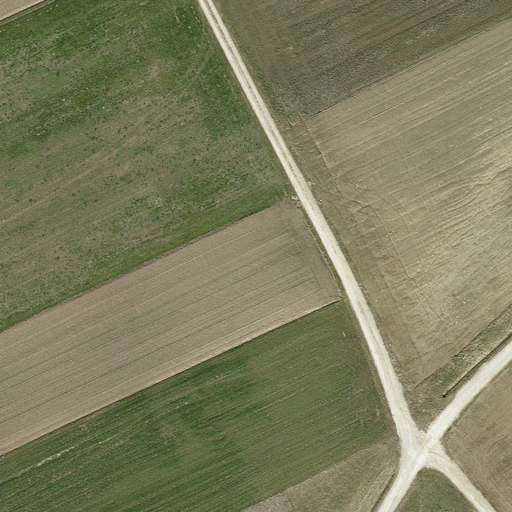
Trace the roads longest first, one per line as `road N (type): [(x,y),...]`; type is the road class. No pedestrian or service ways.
road 1 (track): [(205,0),(364,312),(408,435),(490,511)]
road 2 (track): [(511,346),(461,398),(385,511)]
